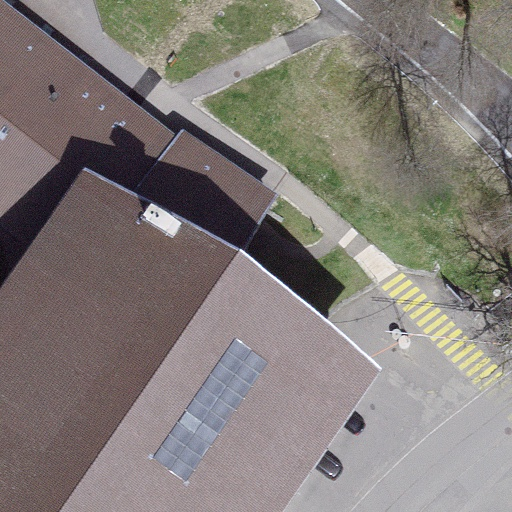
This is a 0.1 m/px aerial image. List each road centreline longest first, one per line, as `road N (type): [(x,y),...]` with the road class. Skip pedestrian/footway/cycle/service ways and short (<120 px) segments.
road 1 (residential): [(511,131),(357,0)]
road 2 (unclassified): [(392,511),(511,405)]
